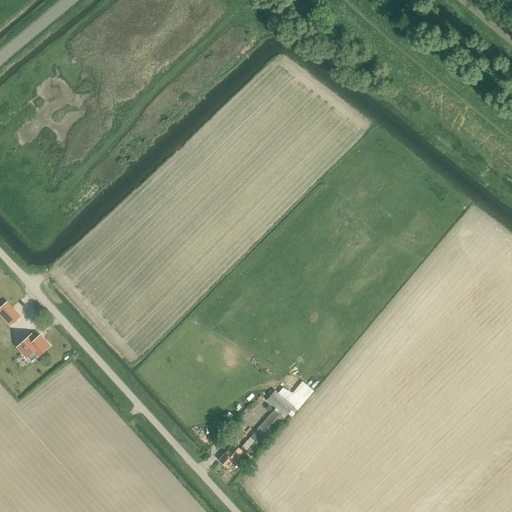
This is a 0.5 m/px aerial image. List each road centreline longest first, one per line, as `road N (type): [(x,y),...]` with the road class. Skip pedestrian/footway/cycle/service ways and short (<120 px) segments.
road 1 (unclassified): [(236,511),(0,252)]
road 2 (unknown): [(346,0),(511,141)]
